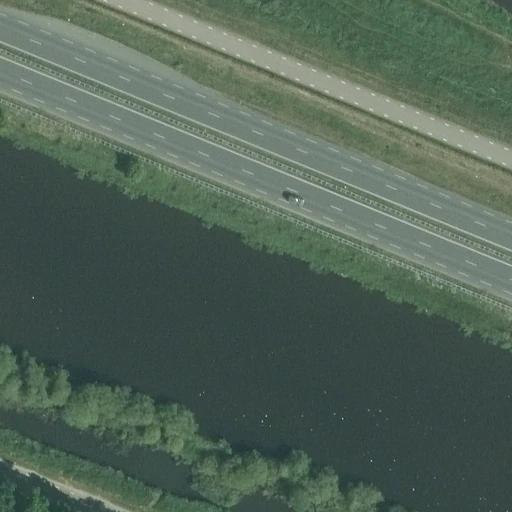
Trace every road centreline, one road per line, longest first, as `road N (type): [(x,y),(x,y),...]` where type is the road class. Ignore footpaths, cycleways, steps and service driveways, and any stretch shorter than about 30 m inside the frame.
road 1 (trunk): [(0,72),(511,282)]
road 2 (trunk): [(511,238),(0,30)]
road 3 (unclassified): [(119,0),(511,160)]
